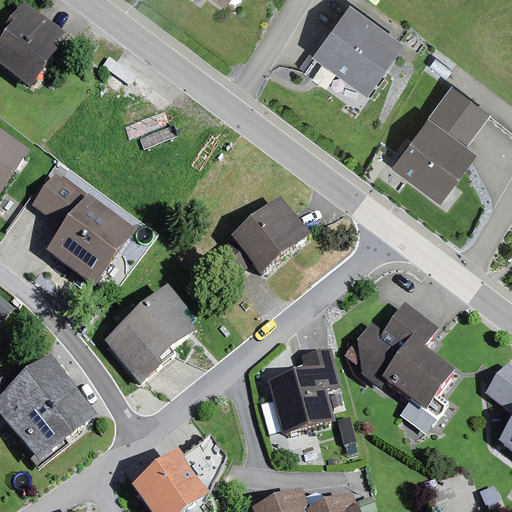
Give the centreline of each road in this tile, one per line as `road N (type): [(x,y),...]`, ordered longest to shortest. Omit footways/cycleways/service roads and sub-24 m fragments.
road 1 (residential): [(394,232),(140,440)]
road 2 (residential): [(0,274),(72,338),(140,440)]
road 3 (tertiary): [(394,232),(230,110)]
road 4 (tertiary): [(230,110),(83,0)]
road 5 (tertiary): [(511,322),(394,232)]
road 6 (residential): [(300,0),(230,110)]
road 7 (residential): [(140,440),(39,511)]
